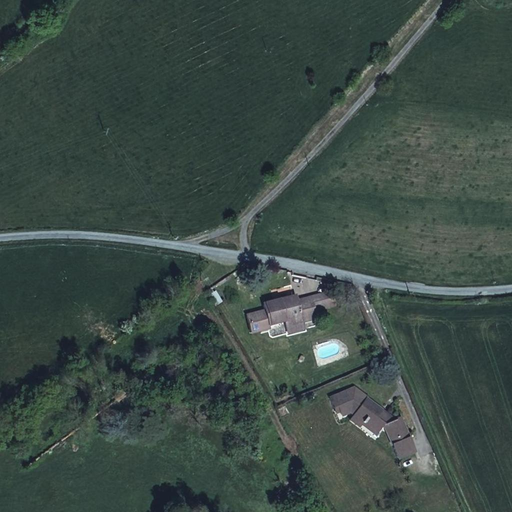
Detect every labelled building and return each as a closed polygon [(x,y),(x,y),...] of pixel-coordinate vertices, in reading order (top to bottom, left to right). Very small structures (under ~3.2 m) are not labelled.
[(331,294),(310,299),(313,311),(334,306),(331,294)] [(295,297),(263,305),(264,311),(246,316),(251,333),(264,330),(263,327),(268,325),(283,321),(289,320),(290,326),(302,323),(301,320),(315,317),(313,311),(310,299),(297,303),(295,297)] [(290,326),(289,320),(283,321),(286,333),(303,329),(302,323),(290,326)] [(354,388),(329,398),(334,408),(337,407),(339,411),(341,416),(350,412),(353,415),(362,422),(360,425),(361,425),(374,435),(382,425),(383,426),(398,459),(415,452),(400,418),(395,420),(392,421),(380,412),(381,410),(366,399),(364,401),(357,396),(354,388)] [(357,396),(364,401),(366,399),(354,388),(357,396)] [(380,412),(392,421),(395,420),(381,410),(380,412)]
